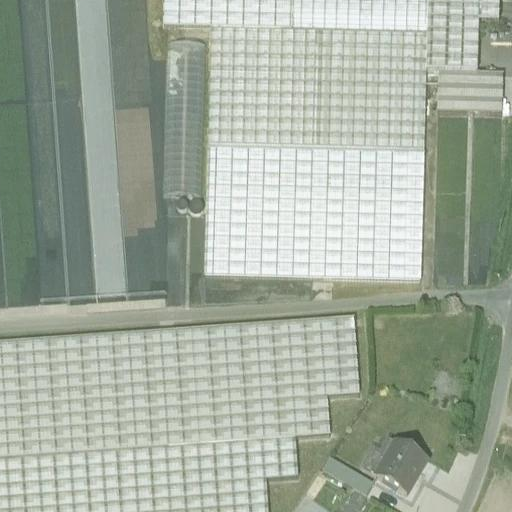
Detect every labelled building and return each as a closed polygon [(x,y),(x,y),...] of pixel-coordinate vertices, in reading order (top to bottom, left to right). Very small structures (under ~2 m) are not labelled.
[(426,38),(291,35),(291,0),(162,0),(162,32),(210,33),(207,150),(423,155),(425,77),(426,38)] [(291,0),(291,35),(426,38),(427,0),(291,0)] [(473,0),(427,0),(426,38),(425,77),(437,78),(476,79),(477,28),(497,28),(498,1),(474,0),(473,0)] [(161,200),(200,202),(205,49),(166,48),(161,200)] [(437,78),(436,117),(501,119),(502,80),(476,79),(437,78)] [(423,155),(207,150),(203,282),(419,288),(423,155)] [(353,324),(0,348),(0,511),(266,511),(265,487),(297,484),(294,445),(329,442),(326,404),(358,402),(353,324)] [(388,461),(375,483),(406,501),(426,466),(396,448),(388,461)] [(360,474),(375,483),(388,461),(373,452),(360,474)] [(336,485),(343,473),(327,463),(320,475),(336,485)] [(372,490),(343,473),(336,485),(365,502),(372,490)]
